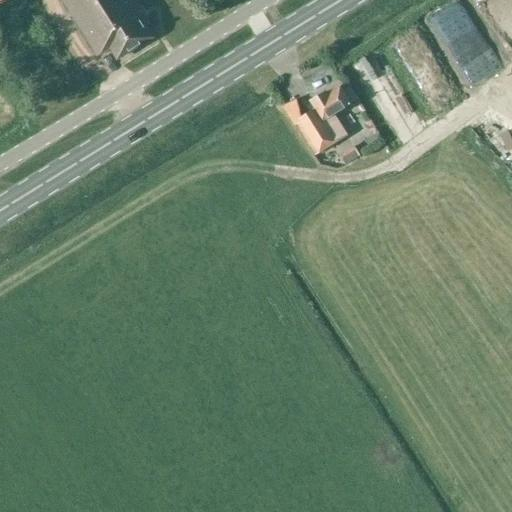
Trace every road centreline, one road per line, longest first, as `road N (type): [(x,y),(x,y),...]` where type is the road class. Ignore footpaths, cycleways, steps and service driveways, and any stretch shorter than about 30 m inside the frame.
road 1 (track): [(0,290),(147,197),(237,163),(370,176),(488,97),(511,110)]
road 2 (primary): [(0,210),(341,0)]
road 3 (unclassified): [(0,168),(267,0)]
